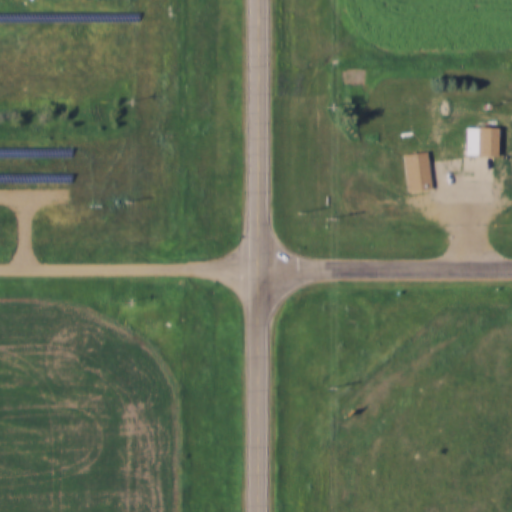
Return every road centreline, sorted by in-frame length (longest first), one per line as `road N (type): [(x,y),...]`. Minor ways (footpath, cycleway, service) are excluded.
road 1 (primary): [(260,511),(262,0)]
road 2 (residential): [(511,268),(262,268)]
